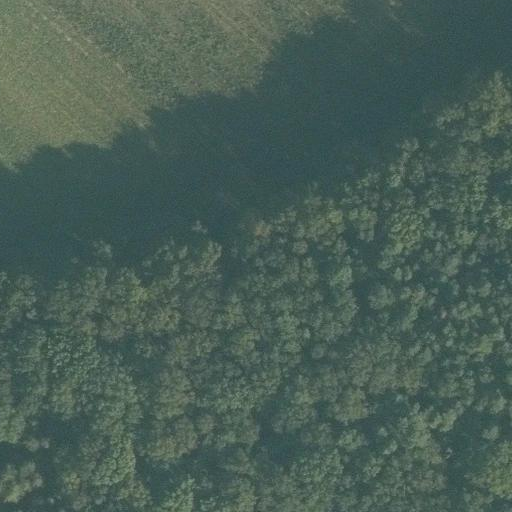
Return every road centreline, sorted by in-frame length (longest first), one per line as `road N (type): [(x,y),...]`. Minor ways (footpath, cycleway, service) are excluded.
road 1 (track): [(302,199),(292,232),(210,333),(40,511)]
road 2 (track): [(302,199),(0,266)]
road 3 (track): [(511,63),(426,126),(302,199)]
